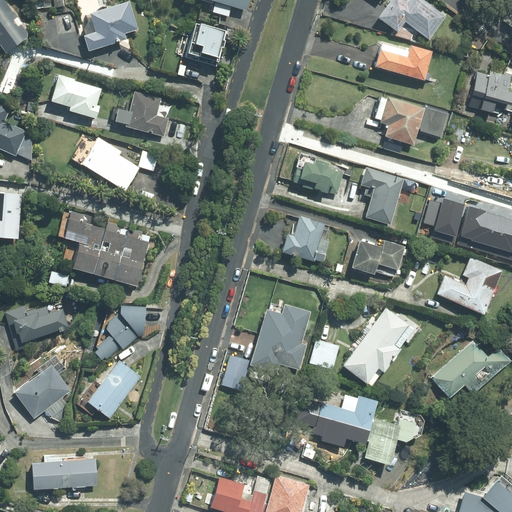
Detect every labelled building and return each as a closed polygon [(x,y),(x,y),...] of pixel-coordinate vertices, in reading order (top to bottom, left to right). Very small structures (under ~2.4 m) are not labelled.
[(0,0),(0,46),(6,54),(30,36),(2,0),(0,0)] [(248,0),(209,0),(217,2),(214,12),(228,16),(231,7),(245,11),(248,0)] [(389,0),(377,17),(396,31),(403,20),(428,38),(444,16),(421,0),(389,0)] [(84,37),(89,51),(126,40),(124,34),(138,30),(129,2),(90,14),(96,33),(84,37)] [(511,5),(503,19),(511,25),(511,5)] [(226,31),(195,22),(185,57),(215,66),(226,31)] [(374,65),(423,79),(431,51),(409,45),(408,51),(382,44),(380,49),(378,49),(374,65)] [(494,100),(509,104),(511,92),(506,91),(510,75),(490,70),(488,75),(476,71),(470,94),(482,97),(479,109),(491,112),(494,100)] [(68,109),(95,117),(98,105),(96,105),(100,88),(57,75),(50,100),(69,106),(68,109)] [(113,123),(163,136),(168,118),(155,115),(160,99),(134,92),(129,111),(117,108),(113,123)] [(439,137),(446,115),(386,97),(386,99),(380,97),(373,118),(379,119),(378,122),(386,125),(383,136),(385,137),(403,142),(413,145),(417,130),(439,137)] [(0,147),(14,154),(25,131),(3,121),(9,108),(0,103),(0,147)] [(97,137),(81,163),(124,190),(138,167),(118,155),(120,152),(97,137)] [(403,142),(385,137),(381,148),(400,153),(403,142)] [(313,164),(304,161),(301,168),(296,166),(292,181),(336,194),(342,172),(327,168),(327,167),(314,163),(313,164)] [(403,179),(365,167),(360,184),(373,188),(364,216),(389,224),(403,179)] [(427,236),(451,243),(464,200),(430,191),(421,221),(430,224),(427,236)] [(0,236),(17,238),(21,194),(0,192),(0,236)] [(488,249),(498,214),(468,206),(458,240),(488,249)] [(92,273),(105,229),(82,223),(84,215),(69,211),(62,237),(78,242),(71,267),(92,273)] [(511,218),(498,214),(488,249),(511,255),(511,218)] [(313,261),(324,223),(298,215),(293,235),(286,233),(280,251),(313,261)] [(92,273),(114,279),(128,230),(120,228),(121,226),(107,222),(105,229),(92,273)] [(128,230),(114,279),(135,285),(149,236),(140,234),(141,231),(128,228),(128,230)] [(394,275),(403,246),(382,240),(380,246),(358,240),(350,266),(372,273),(373,271),(388,275),(394,275)] [(500,270),(470,257),(463,274),(468,277),(465,284),(444,275),(436,293),(482,313),(500,270)] [(69,272),(49,268),(47,282),(66,286),(69,272)] [(310,311),(284,303),(281,313),(265,309),(250,361),(249,363),(275,371),(278,363),(298,369),(305,344),(301,343),(310,311)] [(22,304),(2,311),(15,352),(40,344),(37,336),(66,327),(60,308),(46,313),(44,306),(33,310),(33,308),(24,311),(22,304)] [(94,351),(100,359),(104,356),(106,359),(120,346),(122,349),(138,336),(142,336),(145,306),(119,304),(118,312),(108,320),(105,328),(110,334),(95,346),(97,348),(94,351)] [(414,330),(385,308),(342,365),(370,386),(414,330)] [(332,368),(338,346),(315,340),(309,362),(332,368)] [(462,383),(471,394),(509,360),(497,347),(486,356),(472,341),(431,377),(447,396),(462,383)] [(250,361),(229,355),(221,385),(242,390),(249,363),(250,361)] [(117,359),(86,401),(109,418),(140,376),(117,359)] [(50,365),(14,392),(33,417),(45,409),(51,417),(60,421),(71,412),(60,397),(69,390),(50,365)] [(353,411),(321,402),(313,428),(318,429),(316,435),(342,443),(344,437),(364,443),(364,440),(371,417),(376,401),(357,395),(353,411)] [(396,424),(371,417),(364,440),(368,441),(363,457),(388,463),(395,438),(404,440),(410,436),(413,438),(419,433),(424,416),(400,409),(396,424)] [(95,458),(64,460),(66,486),(96,485),(95,458)] [(66,486),(64,460),(31,462),(32,488),(66,486)] [(511,511),(511,485),(499,474),(495,479),(493,477),(479,494),(500,511),(511,511)] [(299,511),(308,485),(275,475),(264,511),(299,511)] [(243,485),(219,478),(210,506),(229,511),(261,511),(266,494),(253,491),(252,495),(241,492),(243,485)] [(500,511),(479,494),(462,489),(456,511),(459,511),(500,511)]
